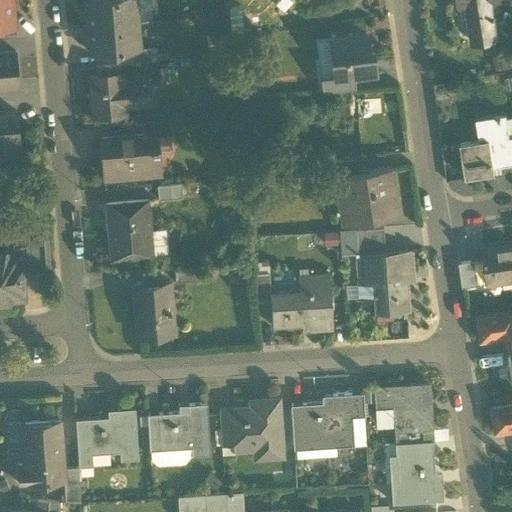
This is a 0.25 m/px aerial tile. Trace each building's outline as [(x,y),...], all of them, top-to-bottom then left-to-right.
[(5,8),(4,0),(0,0),(0,27),(12,26),(11,7),(5,8)] [(138,46),(135,20),(133,0),(85,0),(87,24),(90,51),(120,49),(138,47),(138,46)] [(133,0),(135,20),(151,18),(149,0),(133,0)] [(469,3),(476,42),(496,39),(489,0),(459,0),(461,5),(469,3)] [(231,34),(243,33),(240,7),(229,8),(231,34)] [(206,34),(208,54),(231,52),(229,32),(206,34)] [(334,75),(335,76),(352,74),(374,72),(371,48),(368,48),(366,33),(352,35),(349,33),(347,36),(330,38),(330,39),(334,75)] [(334,75),(330,39),(318,41),(323,77),(334,75)] [(120,49),(121,61),(150,59),(150,45),(138,46),(138,47),(120,49)] [(0,88),(18,87),(15,50),(0,51),(0,88)] [(122,72),(121,61),(98,63),(98,75),(122,72)] [(148,66),(150,82),(171,80),(170,64),(148,66)] [(93,75),(96,114),(125,111),(124,104),(149,102),(147,80),(123,82),(122,72),(98,75),(93,75)] [(323,77),(324,92),(353,88),(352,74),(335,76),(334,75),(323,77)] [(0,158),(20,156),(15,110),(0,111),(0,158)] [(460,144),(465,177),(495,173),(494,163),(511,159),(511,135),(509,136),(506,115),(484,118),(487,140),(460,144)] [(157,133),(157,135),(169,134),(168,119),(143,122),(144,134),(157,133)] [(101,137),(104,177),(160,172),(158,145),(157,135),(157,133),(144,134),(101,137)] [(169,134),(157,135),(158,145),(170,144),(169,134)] [(319,160),(322,178),(337,176),(337,174),(353,172),(351,158),(319,160)] [(345,202),(347,218),(397,209),(390,166),(353,172),(337,174),(337,176),(341,203),(345,202)] [(156,184),(157,197),(181,195),(180,182),(156,184)] [(107,204),(111,259),(153,256),(153,253),(151,229),(149,201),(107,204)] [(360,245),(361,251),(370,250),(376,250),(384,249),(382,226),(355,228),(356,245),(360,245)] [(151,229),(153,253),(167,252),(166,228),(151,229)] [(360,245),(356,245),(355,228),(337,229),(338,243),(339,255),(355,254),(354,251),(361,251),(360,245)] [(338,243),(337,229),(322,230),(323,244),(338,243)] [(18,250),(20,274),(48,272),(45,235),(9,239),(10,250),(18,250)] [(484,257),(488,282),(511,278),(511,244),(483,249),(484,257)] [(373,295),(374,311),(409,308),(406,268),(414,268),(412,247),(384,249),(376,250),(379,291),(372,292),(373,295)] [(0,300),(22,299),(20,274),(18,250),(10,250),(0,251),(0,300)] [(371,272),(372,292),(379,291),(376,250),(370,250),(361,251),(354,251),(355,254),(357,273),(371,272)] [(472,259),(476,284),(488,282),(484,257),(472,259)] [(463,286),(476,284),(472,259),(460,261),(463,286)] [(252,274),(268,272),(267,260),(251,262),(252,274)] [(174,266),(175,281),(203,279),(202,264),(174,266)] [(252,274),(255,301),(271,300),(270,293),(268,272),(252,274)] [(310,322),(311,330),(334,328),(329,272),(306,274),(308,294),(288,296),(288,291),(270,293),(271,300),(273,326),(303,323),(310,322)] [(371,272),(357,273),(357,283),(345,284),(346,297),(373,295),(372,292),(371,272)] [(300,290),(288,291),(288,296),(308,294),(306,274),(298,275),(300,290)] [(134,285),(137,335),(173,332),(169,282),(134,285)] [(511,306),(476,312),(480,342),(508,337),(507,335),(482,339),(478,314),(504,310),(511,308),(511,306)] [(478,314),(482,339),(507,335),(508,335),(506,322),(504,310),(478,314)] [(394,412),(395,429),(423,427),(432,427),(431,405),(428,406),(426,384),(430,383),(430,381),(375,384),(376,406),(393,405),(394,412)] [(333,436),(333,444),(352,442),(348,391),(330,392),(331,400),(302,402),(304,438),(333,436)] [(262,439),(263,448),(281,447),(278,395),(260,396),(260,404),(230,406),(232,441),(262,439)] [(190,444),(191,452),(210,451),(206,400),(188,401),(189,408),(158,410),(160,446),(190,444)] [(290,402),(292,438),(304,438),(302,402),(290,402)] [(511,403),(492,406),(496,431),(511,428),(511,403)] [(119,448),(119,456),(137,455),(134,404),(116,405),(116,413),(88,415),(90,450),(119,448)] [(377,413),(394,412),(393,405),(376,406),(377,413)] [(218,407),(220,442),(232,441),(230,406),(218,407)] [(511,430),(511,428),(496,431),(492,406),(490,407),(494,433),(511,430)] [(146,411),(149,446),(160,446),(158,410),(146,411)] [(74,416),(77,451),(90,450),(88,415),(74,416)] [(18,464),(19,483),(62,480),(62,468),(61,461),(60,439),(62,439),(61,419),(23,422),(26,463),(18,464)] [(395,429),(395,441),(423,439),(423,427),(395,429)] [(432,438),(423,439),(395,441),(396,453),(433,451),(432,438)] [(390,484),(391,501),(442,497),(441,481),(434,481),(433,451),(396,453),(398,484),(390,484)] [(64,500),(80,501),(78,467),(62,468),(62,480),(64,500)] [(225,511),(224,491),(212,492),(213,511),(225,511)] [(213,511),(212,492),(200,493),(201,511),(213,511)] [(177,511),(189,511),(188,493),(176,494),(177,511)] [(201,511),(200,493),(188,493),(189,511),(201,511)]
